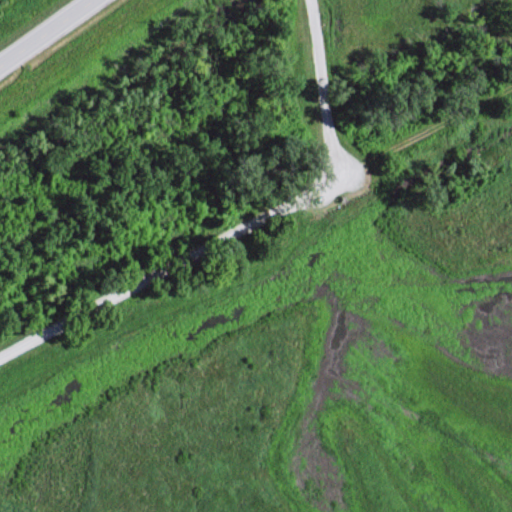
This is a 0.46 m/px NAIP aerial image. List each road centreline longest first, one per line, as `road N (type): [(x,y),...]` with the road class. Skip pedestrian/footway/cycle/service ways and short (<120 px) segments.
road 1 (residential): [(0,355),(432,131),(511,81)]
road 2 (residential): [(311,0),(327,138),(334,165),(350,172)]
road 3 (secondary): [(140,0),(0,99)]
